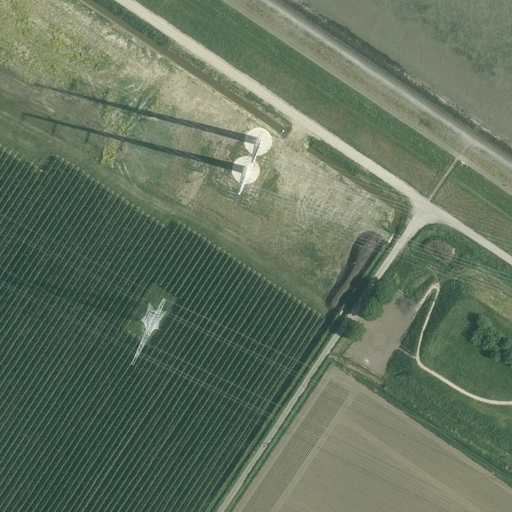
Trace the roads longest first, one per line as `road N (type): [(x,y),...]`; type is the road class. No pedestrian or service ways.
road 1 (unclassified): [(219,511),(426,206)]
road 2 (unclassified): [(426,206),(125,0)]
